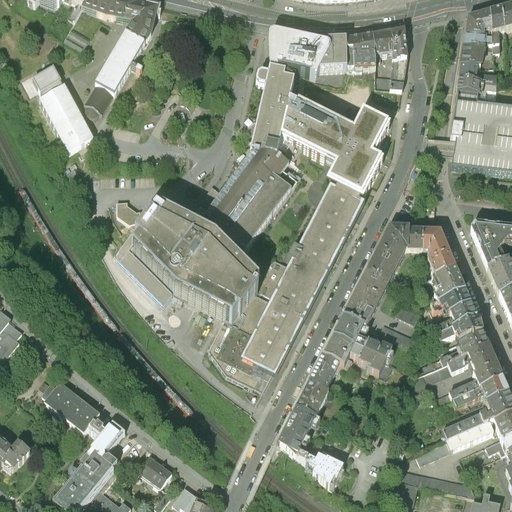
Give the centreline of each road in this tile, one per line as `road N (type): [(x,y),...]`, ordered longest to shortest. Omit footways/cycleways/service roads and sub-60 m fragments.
road 1 (residential): [(428,11),(413,146),(234,506)]
road 2 (residential): [(457,3),(439,181),(511,368)]
road 3 (residential): [(234,506),(65,371),(0,301)]
road 4 (primary): [(428,11),(302,23),(186,0)]
